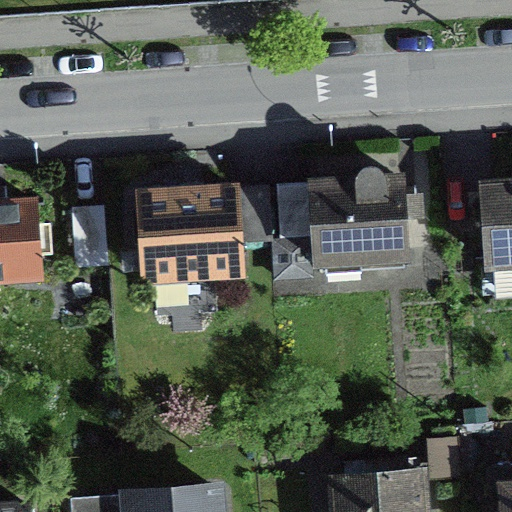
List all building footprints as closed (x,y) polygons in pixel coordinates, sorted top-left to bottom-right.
[(313,277),(410,274),(408,227),(426,226),(425,198),(406,199),(405,180),(386,181),(386,176),(379,170),(374,167),(365,169),(357,178),(358,184),(278,187),(280,241),(311,240),(313,277)] [(511,186),(479,189),(484,280),(494,280),(496,304),(511,303),(511,186)] [(270,246),(268,187),(239,188),(239,193),(135,197),(139,291),(186,290),(186,299),(206,298),(206,289),(244,288),(243,247),(270,246)] [(0,291),(44,289),(39,201),(0,203),(0,291)] [(109,268),(105,208),(72,210),(76,270),(109,268)] [(313,281),(313,277),(311,240),(280,241),(271,241),(273,283),(313,281)] [(464,426),(490,424),(489,410),(463,412),(464,426)] [(432,482),(462,480),(459,439),(429,441),(432,482)] [(278,463),(324,458),(322,440),(276,445),(278,463)] [(511,511),(511,464),(510,465),(511,489),(497,490),(498,511),(511,511)] [(328,511),(429,511),(427,477),(326,485),(328,511)] [(225,511),(224,487),(118,495),(119,499),(70,503),(70,511),(225,511)]
